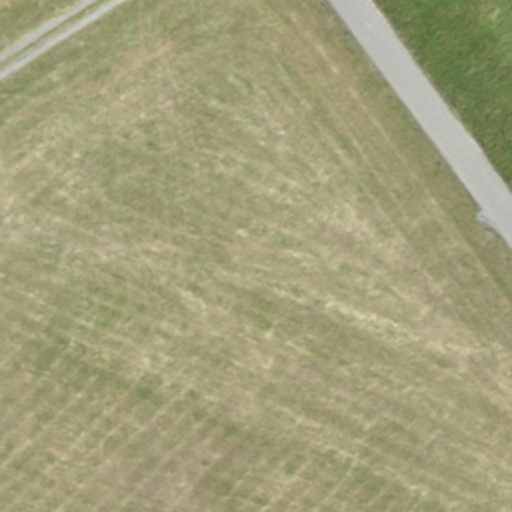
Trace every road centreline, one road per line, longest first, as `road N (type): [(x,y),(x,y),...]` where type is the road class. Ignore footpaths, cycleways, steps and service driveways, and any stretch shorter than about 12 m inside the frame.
road 1 (unclassified): [(511,225),(357,0)]
road 2 (track): [(119,0),(0,78)]
